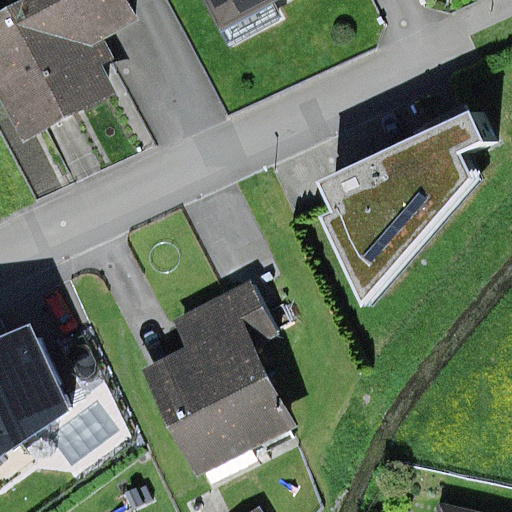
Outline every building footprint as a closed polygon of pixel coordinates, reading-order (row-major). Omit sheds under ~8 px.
[(41,0),(42,2),(0,23),(0,79),(24,126),(54,110),(95,89),(70,42),(124,14),(116,0),(41,0)] [(223,0),(237,26),(288,0),(223,0)] [(488,110),(349,176),(370,207),(350,220),(387,295),(492,179),(476,146),(499,134),(488,110)] [(254,295),(191,326),(205,355),(162,376),(208,469),(294,427),(253,343),(272,334),(254,295)] [(31,326),(0,339),(0,458),(69,410),(31,326)]
